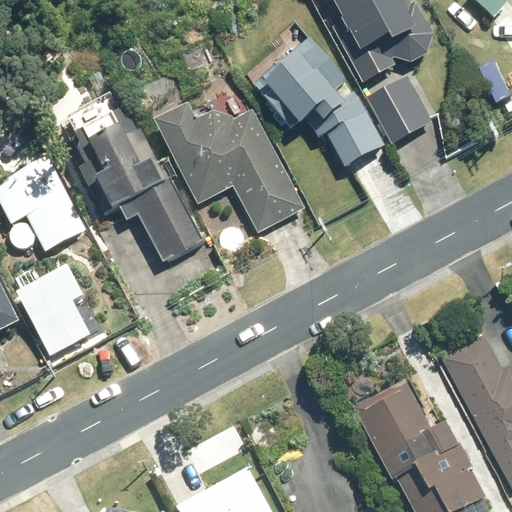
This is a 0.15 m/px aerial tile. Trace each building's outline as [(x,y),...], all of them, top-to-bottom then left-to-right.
[(325,0),(342,32),(338,35),(368,92),(399,76),(390,59),(395,57),(400,68),(416,72),(431,65),(437,46),(420,13),(415,16),(406,0),(325,0)] [(476,0),(474,3),(499,27),(511,13),(511,10),(500,0),(476,0)] [(258,94),(295,137),(350,90),(313,47),(258,94)] [(511,91),(511,90),(493,61),(478,70),(498,101),(511,91)] [(370,106),(396,153),(436,131),(410,85),(370,106)] [(117,110),(75,133),(90,162),(85,165),(94,181),(87,185),(98,204),(106,200),(120,226),(127,222),(132,233),(143,227),(168,273),(208,251),(176,189),(172,191),(148,147),(144,148),(127,117),(123,119),(117,110)] [(193,118),(162,134),(203,212),(238,193),(263,240),(307,217),(257,120),(239,129),(237,126),(218,120),(199,130),(193,118)] [(346,134),(365,168),(389,154),(370,120),(346,134)] [(84,229),(54,171),(2,199),(17,228),(29,223),(44,250),(84,229)] [(73,283),(22,311),(54,368),(94,345),(84,327),(92,322),(91,319),(102,313),(90,290),(80,295),(73,283)] [(0,287),(0,347),(25,335),(0,287)] [(483,336),(441,358),(509,487),(511,485),(511,368),(510,370),(506,363),(499,366),(483,336)] [(350,405),(387,475),(392,473),(412,511),(440,511),(479,492),(464,462),(466,461),(453,436),(451,437),(439,414),(424,422),(400,378),(350,405)] [(240,461),(170,501),(176,511),(253,511),(266,505),(240,461)]
